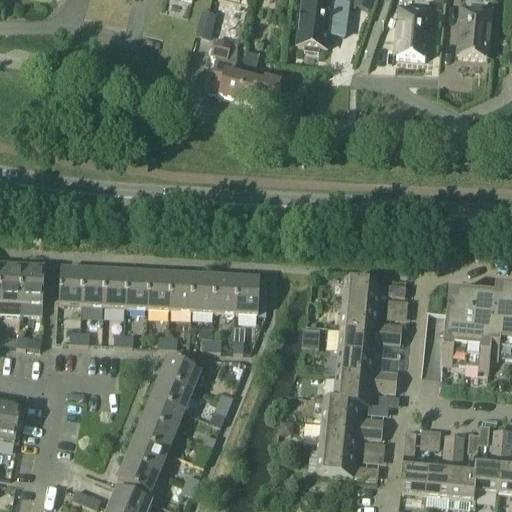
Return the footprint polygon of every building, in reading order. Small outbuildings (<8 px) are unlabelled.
[(356,0),(353,9),(367,15),(372,0),(356,0)] [(347,9),(303,3),(296,51),(304,52),(303,55),(317,57),(318,53),(325,54),(327,38),(343,41),(347,9)] [(489,17),(461,14),(459,30),(458,30),(456,46),(458,46),(457,62),(485,65),(489,17)] [(428,33),(426,33),(428,17),(399,15),(395,63),(423,65),(425,49),(426,50),(428,33)] [(231,80),(235,66),(234,66),(238,51),(214,44),(209,61),(215,63),(206,97),(238,106),(244,83),(238,81),(231,80)] [(273,111),(280,87),(263,83),(262,87),(252,85),(258,63),(244,59),(238,81),(244,83),(238,106),(256,111),(257,107),(273,111)] [(0,319),(19,321),(21,273),(0,272),(0,319)] [(41,322),(44,275),(21,273),(19,321),(41,322)] [(81,312),(82,277),(60,276),(58,311),(81,312)] [(102,313),(104,278),(82,277),(81,312),(102,313)] [(125,315),(127,279),(104,278),(102,313),(125,315)] [(147,316),(149,280),(127,279),(125,315),(147,316)] [(169,317),(171,282),(149,280),(147,316),(169,317)] [(191,318),(193,283),(171,282),(169,317),(191,318)] [(212,319),(215,284),(193,283),(191,318),(212,319)] [(234,320),(236,285),(215,284),(212,319),(234,320)] [(257,322),(258,286),(236,285),(234,320),(257,322)] [(378,315),(380,301),(404,303),(405,293),(344,287),(342,309),(338,308),(337,314),(341,315),(341,312),(378,315)] [(511,290),(509,290),(509,296),(494,295),(493,304),(480,302),(480,297),(463,296),(462,301),(447,300),(440,374),(487,379),(488,369),(511,371),(511,290)] [(377,330),(378,315),(341,312),(341,315),(339,336),(400,342),(401,332),(377,330)] [(374,363),(375,349),(399,352),(400,342),(339,336),(337,357),(333,356),(333,362),(336,362),(337,359),(374,363)] [(79,351),(79,339),(69,339),(69,350),(79,351)] [(88,351),(89,340),(79,339),(79,351),(88,351)] [(122,353),(123,341),(113,341),(113,353),(122,353)] [(132,354),(132,342),(123,341),(122,353),(132,354)] [(25,355),(27,343),(18,342),(16,353),(25,355)] [(167,356),(167,344),(158,343),(157,355),(167,356)] [(176,356),(176,344),(167,344),(167,356),(176,356)] [(210,358),(211,346),(201,346),(201,357),(210,358)] [(220,358),(220,347),(211,346),(210,358),(220,358)] [(242,360),(242,348),(233,347),(232,359),(242,360)] [(372,378),(374,363),(337,359),(336,362),(334,384),(395,390),(396,380),(372,378)] [(192,398),(200,378),(167,364),(159,385),(192,398)] [(369,412),(370,397),(394,399),(395,390),(334,384),(332,406),(332,407),(359,410),(359,411),(369,412)] [(183,418),(192,398),(159,385),(150,405),(183,418)] [(228,413),(231,404),(221,400),(218,409),(228,413)] [(175,439),(183,418),(150,405),(142,425),(175,439)] [(358,424),(359,411),(359,410),(332,407),(332,406),(324,406),(322,405),(322,409),(319,430),(381,436),(382,426),(358,424)] [(224,422),(228,413),(218,409),(214,417),(224,422)] [(0,446),(14,449),(20,414),(0,410),(0,446)] [(166,458),(175,439),(142,425),(134,445),(166,458)] [(280,425),(279,437),(291,438),(292,427),(280,425)] [(355,458),(356,443),(380,446),(381,436),(319,430),(317,451),(313,451),(313,457),(317,457),(317,454),(355,458)] [(496,499),(502,438),(493,437),(491,461),(475,460),(474,469),(475,469),(473,497),(474,497),(496,499)] [(424,502),(427,465),(413,463),(416,439),(405,438),(399,499),(421,501),(420,506),(426,507),(426,502),(424,502)] [(511,463),(509,463),(511,439),(502,438),(496,499),(511,500),(511,463)] [(211,454),(215,445),(204,441),(201,450),(211,454)] [(447,511),(454,443),(444,442),(441,466),(427,465),(424,502),(426,502),(426,507),(420,506),(420,510),(425,511),(447,511)] [(475,469),(474,469),(461,468),(463,444),(454,443),(447,511),(468,511),(474,511),(474,505),(473,505),(474,497),(473,497),(475,469)] [(158,479),(166,458),(134,445),(125,466),(158,479)] [(208,462),(211,454),(201,450),(197,458),(208,462)] [(353,473),(355,458),(317,454),(317,457),(315,479),(376,485),(377,475),(353,473)] [(149,500),(158,479),(125,466),(117,487),(149,500)] [(195,494),(198,486),(188,481),(184,490),(195,494)] [(191,503),(195,494),(184,490),(181,499),(191,503)] [(116,493),(108,511),(149,511),(151,507),(116,493)] [(86,511),(88,511),(93,503),(76,496),(72,506),(86,511)] [(96,511),(100,506),(93,503),(88,511),(96,511)]
